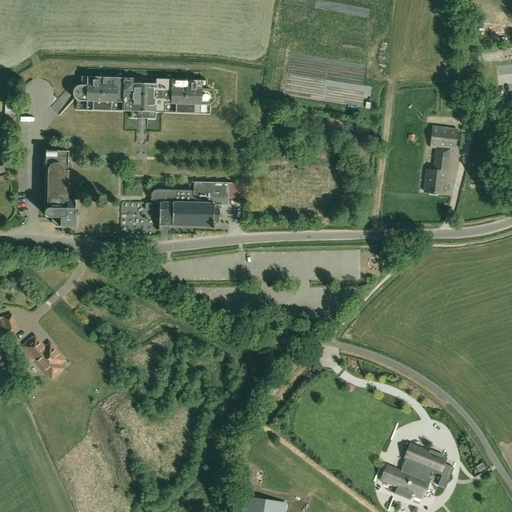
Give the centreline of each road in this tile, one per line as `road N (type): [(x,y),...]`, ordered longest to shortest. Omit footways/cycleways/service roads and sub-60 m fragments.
road 1 (unclassified): [(511,486),(466,415),(404,367),(227,320),(106,248)]
road 2 (tertiary): [(106,248),(469,232),(511,221)]
road 3 (residential): [(30,239),(30,85)]
